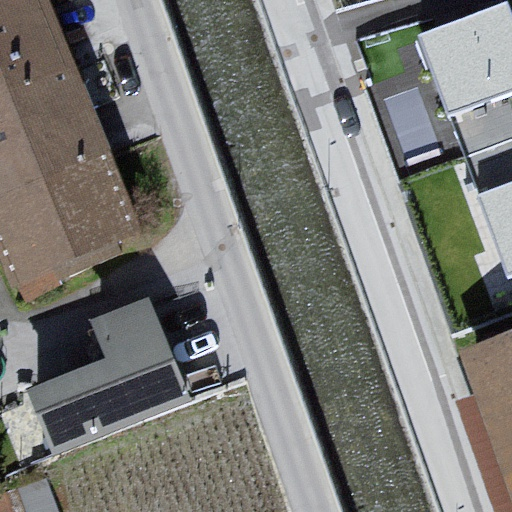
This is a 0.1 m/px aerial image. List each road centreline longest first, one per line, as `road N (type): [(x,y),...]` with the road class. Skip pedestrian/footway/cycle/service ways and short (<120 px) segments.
road 1 (residential): [(265,0),(446,511)]
road 2 (residential): [(312,511),(134,0)]
